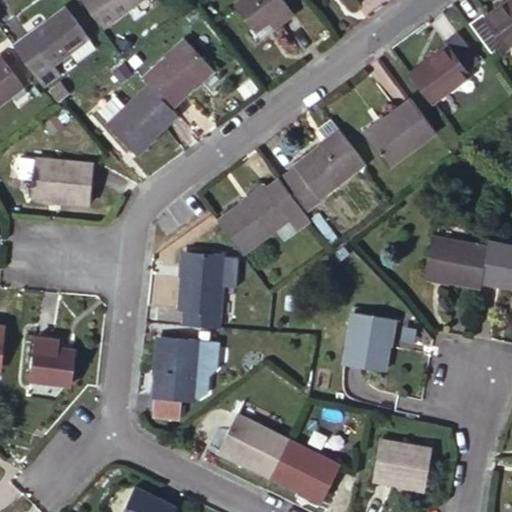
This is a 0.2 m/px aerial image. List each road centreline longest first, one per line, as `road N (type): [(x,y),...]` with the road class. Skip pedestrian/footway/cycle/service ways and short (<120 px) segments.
road 1 (residential): [(414,0),(141,209),(113,416)]
road 2 (residential): [(113,416),(126,439),(274,511)]
road 3 (residential): [(465,511),(487,378)]
